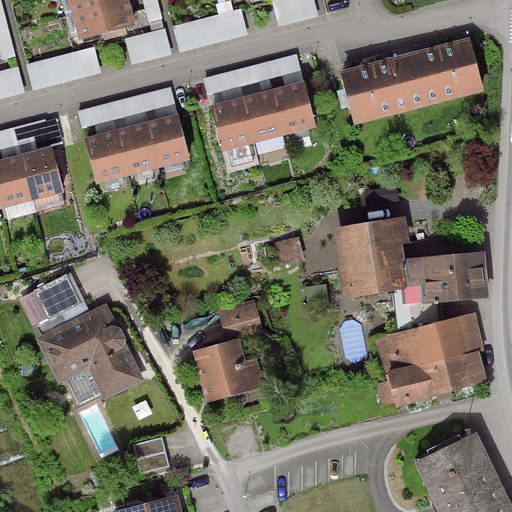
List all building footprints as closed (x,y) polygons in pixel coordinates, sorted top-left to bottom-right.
[(1,0),(0,0),(0,52),(2,59),(16,56),(1,0)] [(136,25),(129,0),(69,0),(80,40),(136,25)] [(157,0),(143,0),(149,22),(163,18),(157,0)] [(314,0),(272,0),(279,26),(318,16),(314,0)] [(173,29),(179,54),(248,36),(242,11),(173,29)] [(124,40),(131,66),(171,56),(165,30),(124,40)] [(477,91),(465,46),(343,79),(356,124),(477,91)] [(26,66),(32,93),(100,75),(94,49),(26,66)] [(204,79),(211,106),(304,81),(296,53),(204,79)] [(17,69),(0,72),(0,100),(24,95),(17,69)] [(316,127),(304,81),(211,106),(224,151),(316,127)] [(171,87),(78,111),(82,128),(94,125),(97,135),(178,113),(171,87)] [(190,159),(178,113),(97,135),(85,138),(97,184),(190,159)] [(0,130),(0,159),(52,146),(63,143),(56,116),(0,130)] [(0,207),(64,191),(52,146),(0,159),(0,207)] [(410,287),(400,226),(335,237),(345,298),(410,287)] [(271,243),(274,266),(302,262),(299,239),(271,243)] [(480,301),(476,262),(425,267),(429,306),(480,301)] [(325,286),(304,289),(307,311),(329,308),(325,286)] [(103,311),(40,342),(59,381),(89,366),(105,397),(138,381),(103,311)] [(397,408),(483,385),(466,320),(380,343),(397,408)] [(248,391),(235,346),(195,357),(208,402),(248,391)] [(133,447),(140,475),(169,468),(161,440),(133,447)] [(507,511),(474,443),(419,469),(440,511),(507,511)]
